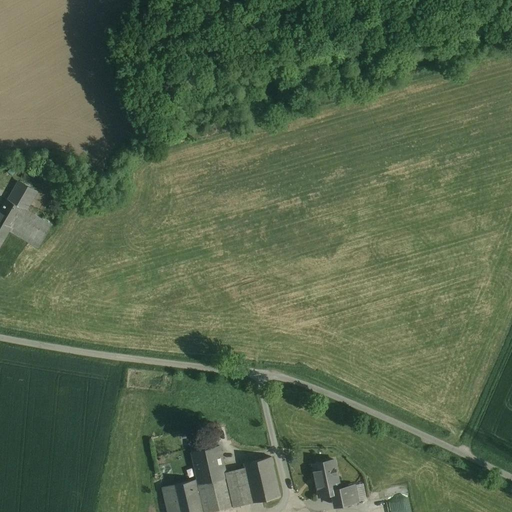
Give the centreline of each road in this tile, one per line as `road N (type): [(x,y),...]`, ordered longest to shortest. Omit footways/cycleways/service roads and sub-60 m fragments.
road 1 (unclassified): [(511,478),(302,384),(0,337)]
road 2 (track): [(460,453),(511,339)]
